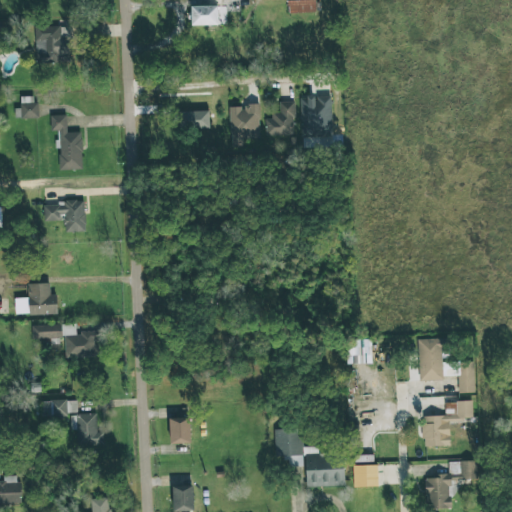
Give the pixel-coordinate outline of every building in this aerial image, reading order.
[(287,0),(288,14),(316,13),(315,0),(287,0)] [(217,5),(191,6),(191,27),(218,27),(217,5)] [(34,28),(36,65),(70,64),(70,51),(62,51),(61,40),(72,40),(72,26),(34,28)] [(331,96),(300,97),(301,138),(332,137),(331,96)] [(21,120),(37,119),(36,97),(21,97),(21,120)] [(188,121),(211,120),(210,97),(188,98),(188,121)] [(268,137),(294,136),(293,102),(279,102),(279,113),(267,113),(268,137)] [(259,139),(259,104),(245,104),(245,108),(230,108),(230,149),(243,149),(242,139),(259,139)] [(51,116),(51,131),(58,131),(59,171),(82,170),(81,132),(67,133),(66,115),(51,116)] [(44,223),(63,222),(64,233),(85,232),(84,202),(43,203),(44,223)] [(16,316),(57,316),(57,295),(50,295),(50,283),(27,283),(27,299),(16,299),(16,316)] [(96,332),(75,332),(75,324),(64,324),(65,357),(97,356),(96,332)] [(61,325),(32,325),(32,340),(61,339),(61,325)] [(419,382),(443,381),(443,378),(458,377),(458,394),(474,394),(473,359),(443,360),(443,338),(418,339),(419,382)] [(77,401),(41,400),(40,417),(67,418),(67,413),(76,413),(77,401)] [(450,448),(449,424),(464,424),(464,418),(472,418),(472,402),(445,402),(445,416),(423,416),(424,449),(450,448)] [(96,432),(96,414),(76,414),(76,447),(104,447),(103,432),(96,432)] [(190,446),(190,418),(169,418),(170,446),(190,446)] [(284,468),(303,467),(301,427),(274,428),(275,458),(284,458),(284,468)] [(323,454),(305,455),(306,489),(345,488),(344,447),(323,448),(323,454)] [(477,484),(477,461),(448,462),(448,476),(425,476),(426,510),(450,510),(449,484),(477,484)] [(377,466),(353,466),(353,490),(377,490),(377,466)] [(0,504),(19,505),(20,476),(3,476),(3,483),(0,482),(0,504)] [(173,511),(193,511),(193,486),(172,486),(173,511)] [(91,511),(110,511),(109,497),(90,499),(91,511)]
